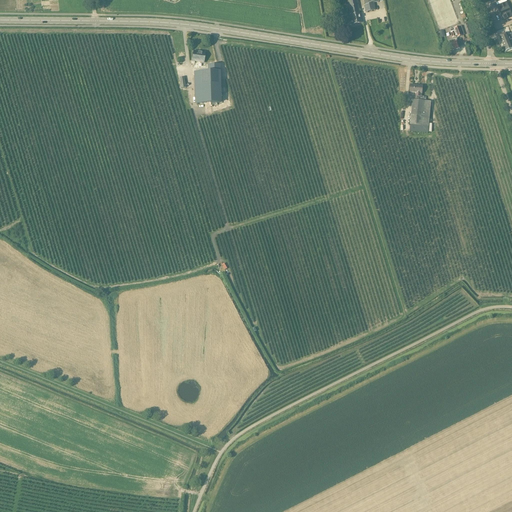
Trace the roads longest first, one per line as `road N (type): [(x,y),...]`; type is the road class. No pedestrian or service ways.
road 1 (secondary): [(494,64),(186,24),(95,21)]
road 2 (unclassified): [(196,511),(216,461),(242,433),(478,313),(511,307)]
